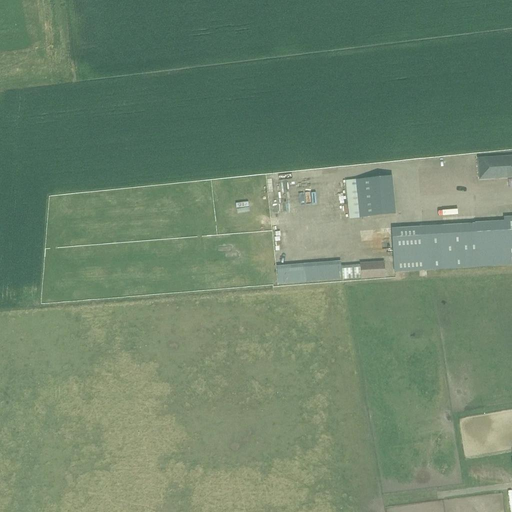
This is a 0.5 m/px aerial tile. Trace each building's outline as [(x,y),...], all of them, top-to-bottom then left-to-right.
[(511,177),(511,158),(478,160),(480,179),(511,177)] [(359,218),(395,215),(391,176),(355,180),(359,218)] [(511,218),(506,219),(506,224),(390,231),(393,273),(511,265),(511,218)] [(362,279),(385,278),(384,262),(361,264),(362,279)] [(340,263),(276,268),(278,286),(362,279),(361,264),(340,266),(340,263)]
